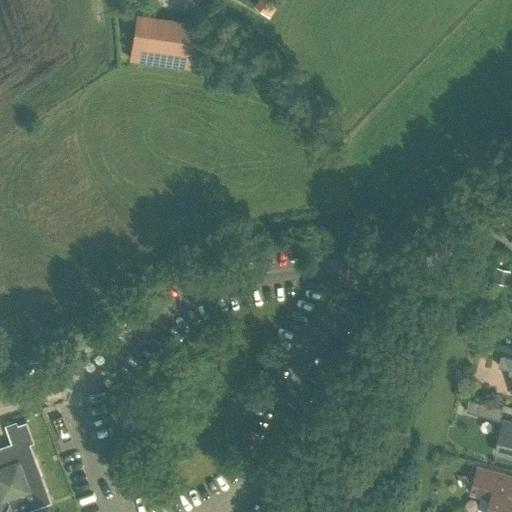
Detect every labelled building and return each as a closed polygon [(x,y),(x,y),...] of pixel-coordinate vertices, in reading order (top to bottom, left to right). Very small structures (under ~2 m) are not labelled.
[(270,18),(280,2),(281,0),(257,0),(253,6),(270,18)] [(194,69),(201,21),(136,12),(128,60),(194,69)] [(496,266),(493,281),(507,285),(511,269),(496,266)] [(52,352),(54,351),(61,346),(57,340),(48,347),(52,352)] [(511,357),(501,355),(498,366),(510,369),(509,373),(511,378),(511,357)] [(500,420),(503,407),(469,399),(466,411),(500,420)] [(11,511),(25,511),(28,511),(28,510),(51,502),(30,443),(33,442),(25,420),(17,424),(15,420),(4,424),(11,442),(0,446),(0,482),(4,481),(10,498),(7,499),(11,511)] [(511,456),(511,422),(504,420),(496,452),(511,456)] [(511,511),(511,490),(501,488),(505,473),(478,466),(471,493),(491,499),(487,511),(511,511)] [(0,501),(7,499),(10,498),(4,481),(0,482),(0,501)] [(25,511),(11,511),(7,499),(0,501),(0,511),(28,511),(25,511)]
